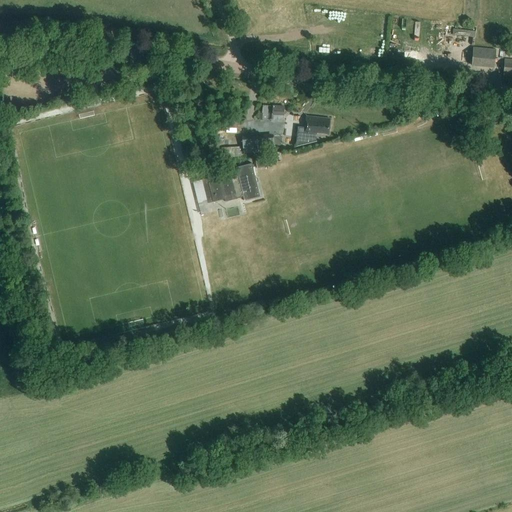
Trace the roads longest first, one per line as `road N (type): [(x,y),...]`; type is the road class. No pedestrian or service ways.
road 1 (tertiary): [(231,66),(511,94)]
road 2 (tertiary): [(0,38),(80,40),(231,66)]
